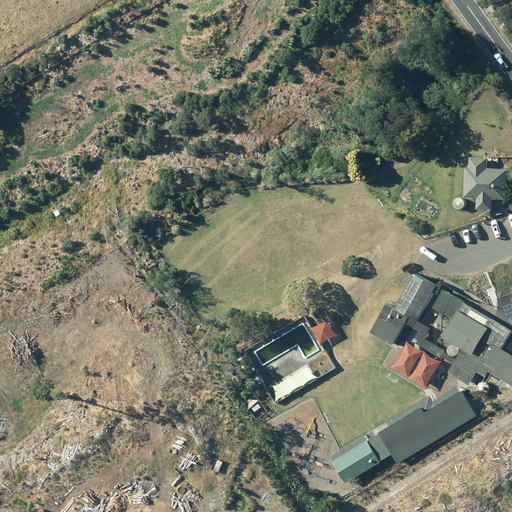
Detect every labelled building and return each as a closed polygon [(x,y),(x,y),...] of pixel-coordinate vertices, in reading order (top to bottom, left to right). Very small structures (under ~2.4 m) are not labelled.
[(476,181),(433,179),(432,214),(475,216),(476,181)] [(511,232),(511,207),(494,220),(506,237),(511,232)] [(407,297),(381,281),(358,319),(384,335),(407,297)] [(377,332),(352,317),(336,343),(361,358),(377,332)] [(457,342),(424,322),(407,349),(441,369),(457,342)] [(273,331),(216,363),(226,379),(262,359),(271,374),(291,363),(273,331)] [(409,377),(371,354),(355,381),(392,404),(409,377)] [(495,375),(463,356),(450,378),(481,397),(495,375)] [(431,402),(415,392),(397,422),(413,432),(431,402)]
